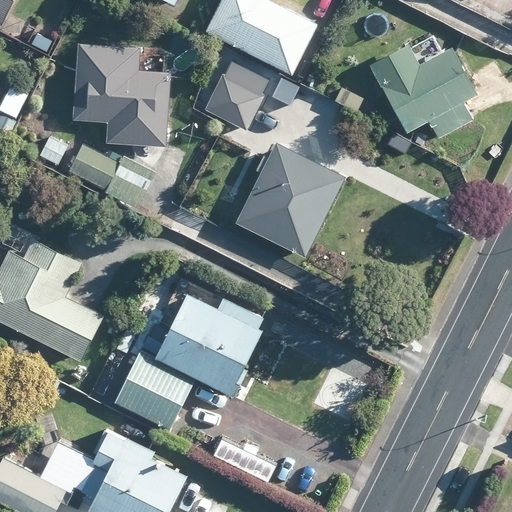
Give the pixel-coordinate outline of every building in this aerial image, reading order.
[(0,0),(0,16),(7,20),(17,0),(0,0)] [(222,0),(207,32),(284,70),(270,99),(289,108),(328,28),(284,7),(270,0),(222,0)] [(360,36),(378,0),(343,0),(332,22),(357,35),(360,36)] [(35,40),(53,50),(58,40),(41,30),(35,40)] [(481,114),(479,111),(471,97),(485,90),(454,35),(449,37),(385,72),(415,127),(434,116),(438,122),(443,119),(449,131),(481,114)] [(259,112),(269,91),(266,89),(272,76),(237,58),(233,64),(229,72),(217,65),(210,79),(212,80),(205,93),(214,97),(210,106),(251,127),(253,123),(254,120),(256,116),(259,112)] [(169,67),(134,64),(83,61),(79,115),(125,118),(133,119),(173,122),(177,67),(169,67)] [(381,106),(367,99),(362,109),(376,117),(381,106)] [(311,253),(353,172),(284,136),(283,138),(279,146),(275,153),(269,150),(262,166),(268,168),(266,172),(243,218),(311,253)] [(126,160),(114,153),(88,140),(74,168),(144,205),(163,168),(155,164),(136,153),(131,151),(126,160)] [(89,259),(64,246),(40,234),(39,236),(30,253),(15,246),(12,253),(2,272),(0,270),(0,313),(41,334),(49,339),(87,357),(110,311),(98,306),(72,292),(89,259)] [(230,293),(229,296),(225,303),(196,287),(167,342),(155,335),(151,334),(147,342),(203,371),(235,388),(243,392),(269,326),(265,323),(270,314),(230,293)] [(182,413),(201,374),(146,346),(120,397),(176,425),(182,413)] [(105,511),(173,511),(189,481),(194,469),(160,452),(162,447),(133,432),(132,434),(111,423),(98,448),(104,451),(102,454),(95,450),(93,453),(84,472),(92,476),(88,486),(102,493),(96,505),(95,507),(105,511)] [(0,471),(0,494),(33,511),(57,511),(65,499),(72,484),(10,452),(9,455),(0,471)]
